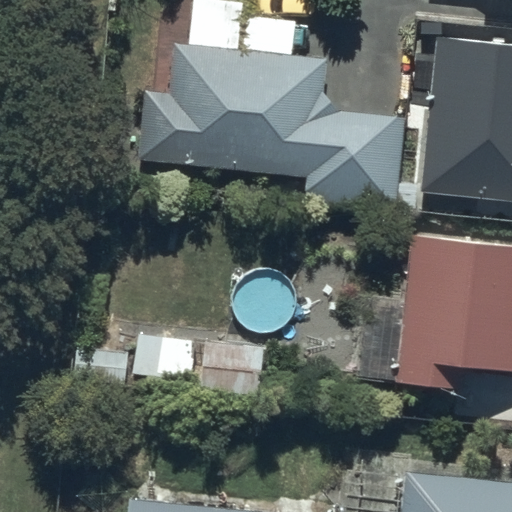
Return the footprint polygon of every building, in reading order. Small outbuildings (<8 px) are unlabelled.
[(332,57),(245,49),(250,2),(230,0),(161,0),(152,91),(147,90),(141,160),(309,176),(307,197),(395,206),(403,115),(327,108),(332,57)] [(511,39),(441,32),(423,190),(511,199),(511,39)] [(511,241),(411,231),(395,380),(470,389),(473,365),(511,368),(511,241)] [(194,377),(199,341),(138,333),(134,369),(194,377)] [(269,347),(207,340),(202,388),(264,395),(269,347)] [(129,350),(78,346),(75,383),(126,387),(129,350)] [(511,511),(511,482),(405,472),(401,511),(511,511)] [(260,511),(130,498),(128,511),(260,511)]
